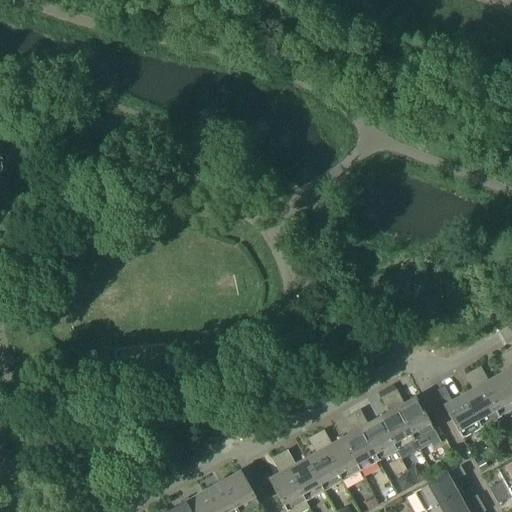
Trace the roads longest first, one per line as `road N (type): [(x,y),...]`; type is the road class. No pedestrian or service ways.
road 1 (residential): [(235,448),(257,449),(410,363)]
road 2 (residential): [(492,511),(410,363)]
road 3 (residential): [(119,511),(235,448)]
